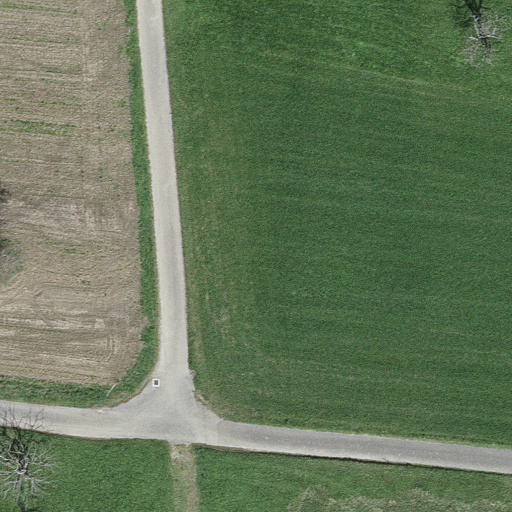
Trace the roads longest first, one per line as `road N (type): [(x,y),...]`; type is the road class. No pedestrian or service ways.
road 1 (track): [(0,410),(511,465)]
road 2 (track): [(175,511),(175,334),(145,0)]
